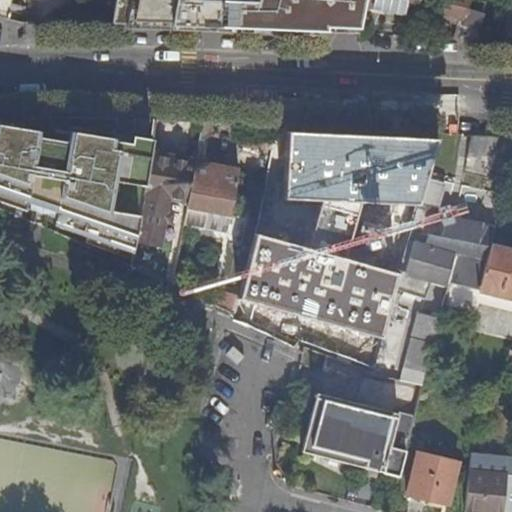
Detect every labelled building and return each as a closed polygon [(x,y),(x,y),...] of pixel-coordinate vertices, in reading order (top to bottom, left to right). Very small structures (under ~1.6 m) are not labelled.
[(115,0),(111,22),(353,37),(360,6),(361,0),(115,0)] [(361,0),(360,6),(413,17),(417,0),(361,0)] [(456,24),(452,41),(476,42),(485,4),(470,0),(436,0),(433,12),(449,16),(448,22),(456,24)] [(431,17),(448,22),(449,16),(433,12),(431,17)] [(0,187),(135,242),(136,234),(144,188),(149,155),(107,148),(110,140),(69,133),(66,144),(36,139),(35,131),(0,127),(0,187)] [(387,133),(368,132),(362,160),(379,164),(382,152),(387,133)] [(500,203),(511,159),(511,138),(471,137),(451,220),(436,216),(445,184),(426,179),(414,221),(409,242),(486,261),(489,248),(500,203)] [(266,172),(330,185),(337,153),(315,148),(314,151),(273,142),(266,172)] [(414,221),(426,179),(430,166),(382,152),(379,164),(368,206),(367,209),(414,221)] [(187,203),(194,163),(149,155),(144,188),(136,234),(135,242),(160,247),(163,222),(175,225),(176,214),(165,212),(167,200),(187,203)] [(187,203),(186,208),(231,217),(240,171),(194,163),(187,203)] [(320,229),(313,259),(307,287),(343,295),(367,209),(368,206),(356,203),(351,224),(323,218),(320,229)] [(238,294),(238,297),(287,308),(298,256),(313,259),(320,229),(304,225),(300,247),(251,237),(238,294)] [(409,242),(396,290),(413,295),(426,293),(429,281),(447,286),(449,282),(456,255),(409,242)] [(511,254),(489,248),(486,261),(486,264),(478,290),(478,291),(511,299),(511,254)] [(486,264),(456,255),(449,282),(478,290),(486,264)] [(191,296),(207,303),(209,288),(193,284),(191,296)] [(214,306),(223,311),(234,316),(238,297),(238,294),(217,290),(214,306)] [(300,325),(315,330),(325,302),(310,296),(300,325)] [(424,378),(428,361),(439,318),(419,314),(403,376),(423,381),(424,378)] [(511,353),(510,353),(504,376),(477,374),(476,386),(511,388),(511,353)] [(424,378),(433,379),(437,363),(428,361),(424,378)] [(302,454),(398,478),(413,421),(316,395),(302,454)] [(458,463),(417,453),(407,497),(448,506),(458,463)] [(468,472),(464,511),(471,511),(511,511),(511,464),(506,464),(505,476),(468,472)]
